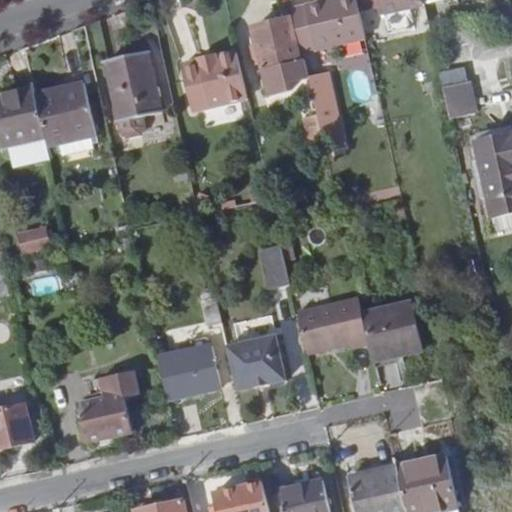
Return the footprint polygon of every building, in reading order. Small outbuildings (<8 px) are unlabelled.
[(355,0),(338,0),(307,7),(317,51),(365,40),(355,0)] [(424,5),(422,0),(379,0),(383,15),(424,5)] [(307,7),(294,10),(304,54),(317,51),(307,7)] [(306,62),(300,63),(290,19),(254,28),(258,45),(251,45),(256,64),(262,63),(264,72),(268,88),(310,78),(306,62)] [(247,98),(237,51),(217,55),(218,60),(200,63),(200,60),(182,64),(193,111),(247,98)] [(218,60),(217,55),(216,52),(199,56),(200,60),(200,63),(218,60)] [(119,124),(143,119),(160,116),(147,56),(103,64),(119,124)] [(325,75),(310,78),(327,153),(342,149),(325,75)] [(34,92),(45,136),(46,144),(59,141),(95,132),(83,81),(34,92)] [(467,85),(442,90),(445,104),(470,98),(467,85)] [(34,92),(33,87),(0,94),(0,147),(45,136),(34,92)] [(445,104),(449,123),(474,117),(470,98),(445,104)] [(145,128),(143,119),(119,124),(120,133),(130,140),(138,138),(145,128)] [(98,144),(95,132),(59,141),(62,153),(98,144)] [(511,135),(477,142),(493,220),(511,216),(511,135)] [(511,216),(493,220),(496,234),(511,230),(511,216)] [(46,228),(17,232),(21,255),(49,251),(46,228)] [(281,247),(259,251),(267,291),(289,286),(281,247)] [(0,295),(0,297),(11,294),(4,266),(0,266),(0,295)] [(33,296),(58,290),(55,276),(30,282),(33,296)] [(222,324),(216,298),(202,301),(207,328),(222,324)] [(300,315),(310,357),(351,347),(353,351),(371,347),(364,314),(361,301),(300,315)] [(371,347),(375,362),(424,351),(414,303),(364,314),(371,347)] [(227,346),(237,391),(256,386),(255,382),(270,378),(272,383),(285,380),(275,335),(227,346)] [(166,388),(169,401),(221,389),(211,348),(159,359),(166,388)] [(166,388),(159,359),(132,365),(133,369),(139,393),(166,388)] [(139,393),(133,369),(98,378),(104,400),(79,406),(88,442),(135,432),(126,395),(139,393)] [(255,382),(256,386),(272,383),(270,378),(255,382)] [(0,410),(0,448),(33,441),(24,404),(0,410)] [(399,468),(409,511),(436,511),(460,506),(448,456),(399,468)] [(359,511),(409,511),(399,468),(352,479),(359,511)] [(333,511),(326,480),(281,490),(285,511),(333,511)] [(271,511),(264,486),(214,498),(218,511),(214,511),(271,511)] [(137,508),(137,511),(185,511),(183,504),(165,509),(163,502),(137,508)]
